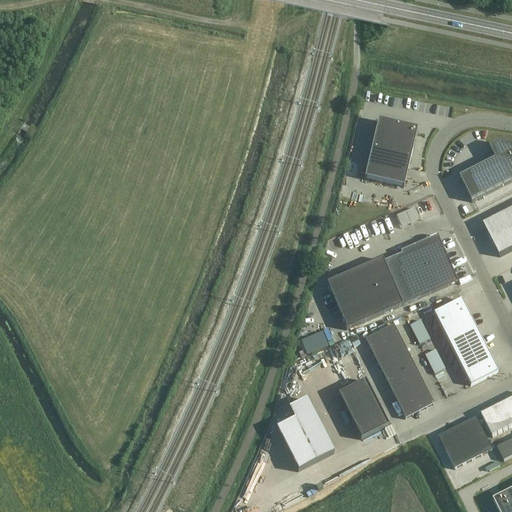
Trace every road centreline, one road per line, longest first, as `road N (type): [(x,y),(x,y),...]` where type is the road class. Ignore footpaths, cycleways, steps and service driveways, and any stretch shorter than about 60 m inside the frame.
road 1 (unclassified): [(214,511),(257,419),(318,229),(355,76),(360,0)]
road 2 (unclassified): [(511,124),(478,118),(454,125),(432,161),(434,180),(511,331)]
road 3 (primary): [(511,32),(357,0)]
road 4 (track): [(106,0),(219,23),(242,0)]
